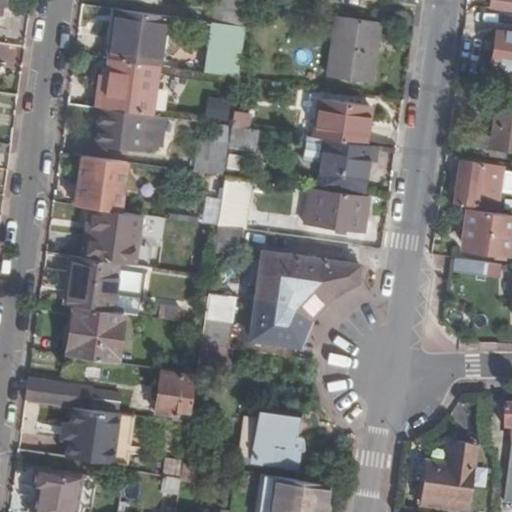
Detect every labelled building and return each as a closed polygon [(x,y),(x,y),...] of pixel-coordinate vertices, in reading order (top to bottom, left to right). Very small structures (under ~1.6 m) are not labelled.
[(245,28),(249,0),(216,0),(213,23),(214,24),(245,28)] [(511,0),(490,0),(490,9),(511,12),(511,0)] [(108,58),(157,65),(158,65),(164,17),(115,10),(108,58)] [(378,25),(334,19),(326,77),(370,83),(378,25)] [(245,28),(214,24),(207,72),(238,76),(245,28)] [(511,33),(496,31),(491,64),(511,67),(511,33)] [(101,107),(150,114),(157,65),(108,58),(107,58),(101,107)] [(511,101),(496,99),(489,148),(511,151),(511,101)] [(319,100),(314,138),(365,146),(371,107),(319,100)] [(101,107),(99,107),(94,144),(140,150),(158,146),(162,116),(150,114),(101,107)] [(249,116),(233,113),(230,126),(247,128),(249,116)] [(224,176),(230,126),(215,124),(212,143),(198,140),(193,171),(214,175),(224,176)] [(230,126),(224,176),(233,177),(239,178),(243,149),(253,150),(255,130),(247,128),(230,126)] [(365,146),(314,138),(312,149),(317,150),(315,162),(322,163),(318,187),(358,192),(360,179),(364,179),(367,161),(374,162),(376,148),(365,146)] [(127,162),(83,155),(75,205),(83,206),(120,211),(127,162)] [(458,162),(452,201),(497,208),(503,168),(458,162)] [(217,225),(224,176),(214,175),(208,224),(217,225)] [(224,176),(217,225),(241,229),(243,229),(246,207),(230,205),(233,177),(224,176)] [(365,196),(307,188),(302,224),(360,233),(365,196)] [(86,224),(81,257),(119,263),(133,265),(140,214),(120,211),(83,206),(80,223),(86,224)] [(511,238),(511,216),(466,210),(462,242),(486,246),(485,252),(510,255),(511,238)] [(239,246),(241,229),(217,225),(214,242),(239,246)] [(263,252),(249,339),(297,347),(307,321),(331,296),(356,281),(359,265),(263,252)] [(64,304),(72,305),(113,311),(119,263),(81,257),(71,256),(64,304)] [(498,273),(498,260),(453,259),(453,272),(498,273)] [(511,321),(511,272),(500,273),(501,299),(510,299),(510,322),(511,321)] [(199,344),(211,345),(227,348),(235,299),(207,295),(202,324),(199,344)] [(65,354),(115,361),(122,312),(113,311),(72,305),(65,354)] [(160,306),(158,318),(177,320),(179,308),(160,306)] [(227,348),(211,345),(208,369),(246,375),(249,351),(227,348)] [(177,410),(190,412),(195,374),(160,368),(153,413),(176,416),(177,410)] [(46,380),(43,402),(106,412),(110,390),(46,380)] [(298,414),(260,409),(252,460),(298,467),(302,440),(295,437),(298,414)] [(183,433),(170,431),(168,447),(181,449),(183,433)] [(39,433),(37,454),(80,461),(84,441),(39,433)] [(446,466),(425,464),(419,506),(456,511),(466,511),(475,450),(449,447),(446,466)] [(202,465),(182,462),(180,479),(199,483),(202,465)] [(82,475),(36,466),(32,488),(37,489),(33,511),(74,511),(75,507),(82,475)] [(323,511),(327,485),(267,475),(261,511),(323,511)]
